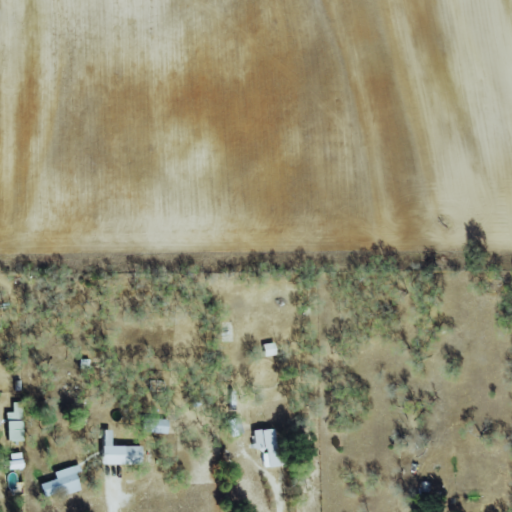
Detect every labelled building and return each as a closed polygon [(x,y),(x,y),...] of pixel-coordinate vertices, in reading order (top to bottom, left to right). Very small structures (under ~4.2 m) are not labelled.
[(263,356),(275,355),(274,343),(262,344),(263,356)] [(22,441),(22,402),(11,402),(11,412),(6,412),(7,441),(22,441)] [(243,433),(238,417),(225,421),(230,437),(243,433)] [(167,433),(167,419),(143,418),(142,432),(167,433)] [(263,468),(279,466),(272,427),(251,431),(255,452),(260,451),(263,468)] [(141,446),(111,446),(111,430),(102,430),(102,465),(141,464),(141,446)] [(9,469),(21,469),(20,453),(8,454),(9,469)] [(80,490),(74,473),(80,471),(78,464),(53,472),(55,479),(39,484),(43,497),(66,490),(67,494),(80,490)]
